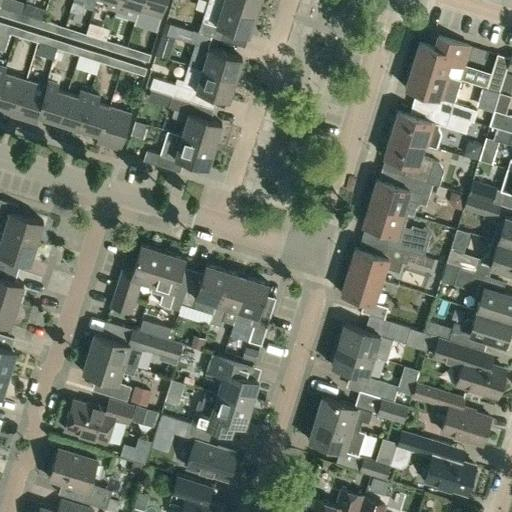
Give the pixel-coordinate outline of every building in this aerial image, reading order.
[(118,0),(107,0),(106,6),(116,9),(118,0)] [(127,5),(139,9),(142,0),(118,0),(116,9),(125,12),(127,5)] [(160,16),(165,0),(142,0),(139,9),(160,16)] [(207,0),(198,31),(207,34),(221,38),(224,27),(249,35),(255,14),(212,0),(207,0)] [(212,0),(255,14),(259,0),(212,0)] [(0,14),(20,21),(22,13),(2,6),(0,12),(0,14)] [(40,28),(43,19),(22,13),(20,21),(40,28)] [(65,26),(43,19),(40,28),(62,34),(65,26)] [(138,20),(132,42),(154,48),(160,26),(138,20)] [(0,30),(7,33),(9,24),(0,21),(0,30)] [(194,43),(188,64),(235,78),(242,57),(204,45),(207,34),(198,31),(169,22),(166,34),(194,43)] [(83,41),(86,32),(74,29),(71,37),(83,41)] [(24,38),(37,42),(39,34),(27,30),(24,38)] [(86,32),(83,41),(104,47),(106,40),(98,37),(99,36),(86,32)] [(61,41),(39,34),(37,42),(59,49),(61,41)] [(419,41),(412,64),(450,76),(450,75),(445,74),(449,62),(463,66),(469,44),(438,34),(434,46),(419,41)] [(125,54),(127,45),(115,42),(106,40),(104,47),(125,54)] [(79,55),(82,47),(61,41),(59,49),(79,55)] [(151,53),(127,45),(125,54),(148,61),(151,53)] [(82,47),(79,55),(100,61),(103,54),(82,47)] [(499,91),(510,57),(497,53),(486,87),(499,91)] [(108,64),(121,68),(124,60),(110,56),(108,64)] [(147,67),(124,60),(121,68),(144,76),(147,67)] [(229,100),(235,78),(188,64),(183,79),(176,77),(174,83),(153,76),(149,87),(172,95),(203,104),(205,96),(198,94),(199,90),(229,100)] [(433,108),(469,119),(473,120),(476,109),(453,102),(461,79),(450,76),(412,64),(405,87),(436,97),(433,108)] [(24,79),(3,72),(0,82),(0,110),(13,115),(24,79)] [(45,85),(24,79),(13,115),(36,122),(38,115),(36,115),(45,85)] [(47,79),(45,85),(36,115),(38,115),(58,121),(67,92),(56,89),(58,82),(47,79)] [(79,128),(90,92),(80,89),(78,95),(67,92),(58,121),(79,128)] [(99,95),(90,92),(79,128),(98,134),(100,135),(109,105),(97,101),(99,95)] [(185,120),(181,134),(215,145),(222,122),(199,115),(203,104),(172,95),(168,106),(174,108),(172,116),(185,120)] [(130,112),(109,105),(100,135),(98,134),(96,141),(119,148),(130,112)] [(469,119),(433,108),(429,119),(397,109),(390,132),(424,143),(428,145),(428,144),(436,147),(440,133),(438,127),(440,124),(465,132),(469,119)] [(511,114),(493,109),(489,124),(497,127),(511,131),(511,114)] [(511,144),(511,131),(497,127),(493,139),(508,143),(511,144)] [(420,155),(424,143),(390,132),(383,155),(406,162),(403,174),(433,183),(439,185),(444,169),(439,161),(420,155)] [(208,167),(215,145),(181,134),(177,146),(163,142),(160,153),(146,149),(143,159),(180,171),(183,159),(208,167)] [(511,169),(507,167),(500,189),(496,188),(492,201),(504,204),(508,192),(511,193),(511,169)] [(399,185),(376,178),(369,201),(408,213),(414,215),(416,206),(420,203),(426,205),(433,183),(403,174),(399,185)] [(472,180),(468,193),(492,201),(496,188),(496,187),(472,180)] [(496,217),(500,203),(492,201),(468,193),(463,207),(496,217)] [(5,223),(2,231),(36,241),(43,220),(16,212),(18,204),(4,200),(0,213),(7,215),(5,223)] [(390,232),(386,244),(410,251),(413,239),(409,238),(412,228),(404,225),(408,213),(369,201),(362,224),(390,232)] [(511,217),(504,215),(497,240),(511,244),(511,217)] [(483,248),(488,228),(491,229),(493,221),(473,216),(466,244),(483,248)] [(30,263),(36,241),(2,231),(0,230),(0,263),(4,265),(7,255),(30,263)] [(488,254),(483,256),(482,259),(479,258),(479,257),(450,248),(446,262),(458,266),(486,274),(489,264),(511,271),(511,244),(497,240),(492,255),(488,254)] [(141,279),(152,283),(163,249),(140,242),(133,267),(123,264),(111,305),(131,311),(141,279)] [(355,246),(347,269),(381,279),(385,267),(398,271),(402,261),(406,263),(410,251),(386,244),(383,255),(355,246)] [(185,256),(163,249),(152,283),(164,286),(159,303),(169,306),(185,256)] [(434,260),(424,291),(435,294),(445,264),(434,260)] [(181,303),(212,313),(215,303),(216,303),(226,269),(205,262),(199,283),(188,280),(181,303)] [(0,276),(4,265),(0,263),(0,298),(17,304),(23,283),(0,276)] [(511,294),(483,285),(486,274),(458,266),(452,283),(473,289),(472,292),(474,297),(479,299),(476,309),(511,320),(511,316),(511,294)] [(226,306),(237,309),(247,276),(226,269),(216,303),(215,303),(212,313),(209,322),(220,325),(226,306)] [(374,302),(381,279),(347,269),(340,292),(364,299),(360,311),(384,318),(387,306),(374,302)] [(233,319),(253,325),(248,340),(261,344),(275,297),(265,294),(268,282),(247,276),(237,309),(233,319)] [(0,322),(10,325),(17,304),(0,298),(0,322)] [(511,320),(476,309),(473,319),(468,318),(463,320),(462,323),(454,321),(448,338),(465,343),(468,332),(504,344),(511,320)] [(405,342),(409,326),(389,320),(385,336),(405,342)] [(344,322),(337,343),(373,355),(380,334),(344,322)] [(127,342),(133,344),(177,357),(182,343),(132,328),(127,342)] [(94,332),(88,351),(135,366),(139,354),(137,350),(132,348),(133,344),(127,342),(94,332)] [(201,349),(204,338),(194,335),(190,346),(201,349)] [(457,356),(462,342),(439,335),(435,349),(457,356)] [(495,353),(462,342),(457,356),(435,349),(432,357),(460,366),(455,383),(496,395),(505,368),(491,363),(495,353)] [(367,376),(373,355),(337,343),(331,365),(367,376)] [(0,370),(8,373),(16,350),(0,345),(0,370)] [(133,373),(135,366),(88,351),(82,371),(117,382),(121,370),(133,373)] [(217,392),(251,402),(258,379),(250,377),(253,365),(211,352),(204,375),(221,380),(217,392)] [(0,395),(1,396),(8,373),(0,370),(0,395)] [(367,392),(381,397),(393,401),(398,385),(372,377),(367,392)] [(449,403),(462,407),(465,396),(416,381),(412,394),(439,403),(448,406),(449,403)] [(136,386),(131,402),(146,406),(151,391),(136,386)] [(244,425),(251,402),(217,392),(206,388),(202,400),(197,402),(191,421),(212,428),(230,434),(233,422),(244,425)] [(368,422),(372,411),(321,395),(315,416),(356,429),(359,419),(368,422)] [(127,422),(132,404),(109,397),(106,409),(73,399),(64,428),(106,441),(113,417),(127,422)] [(408,405),(393,401),(381,397),(377,413),(403,421),(408,405)] [(481,443),(490,415),(462,407),(449,403),(448,406),(440,430),(481,443)] [(356,429),(315,416),(308,439),(358,455),(365,432),(356,429)] [(208,443),(212,428),(191,421),(189,421),(185,436),(195,439),(186,466),(227,479),(236,451),(208,443)] [(424,453),(428,438),(402,430),(397,444),(424,453)] [(106,508),(112,489),(89,482),(96,459),(58,447),(48,478),(61,481),(58,493),(106,508)] [(478,472),(473,470),(475,464),(433,451),(429,463),(425,464),(422,466),(420,470),(422,474),(424,478),(424,479),(466,492),(468,486),(473,488),(478,472)] [(385,478),(389,464),(363,456),(359,469),(385,478)] [(177,473),(176,478),(169,500),(182,505),(179,511),(220,511),(222,509),(218,507),(219,504),(207,500),(212,484),(177,473)] [(356,511),(362,495),(341,488),(335,504),(314,498),(310,511),(356,511)] [(359,511),(381,511),(384,504),(364,498),(359,511)] [(91,511),(92,509),(68,502),(64,511),(57,511),(39,506),(37,511),(91,511)]
